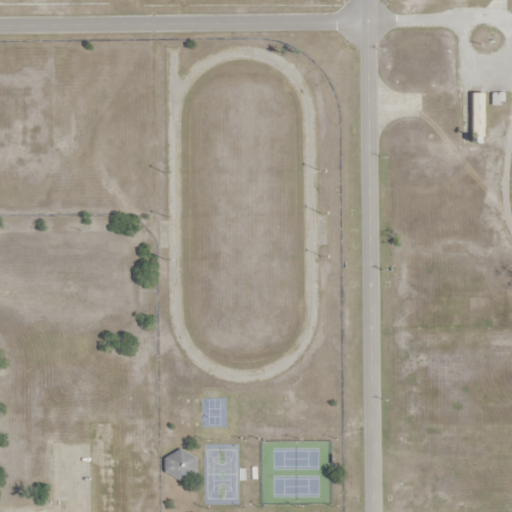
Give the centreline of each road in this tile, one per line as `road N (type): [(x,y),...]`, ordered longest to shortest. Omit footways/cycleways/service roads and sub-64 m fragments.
road 1 (residential): [(372,511),(367,0)]
road 2 (residential): [(511,20),(0,25)]
